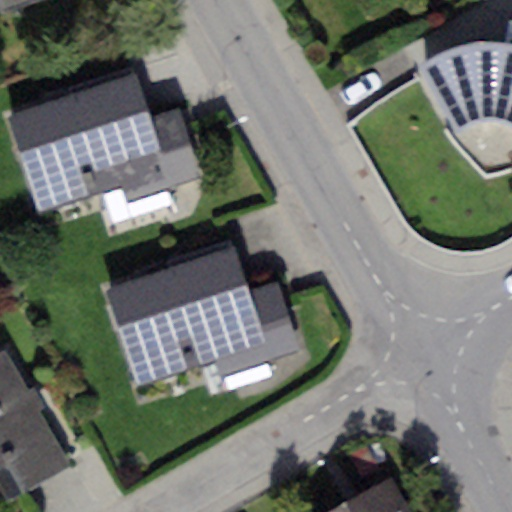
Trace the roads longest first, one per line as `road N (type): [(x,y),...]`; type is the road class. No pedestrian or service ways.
road 1 (residential): [(418,356),(216,0)]
road 2 (residential): [(149,511),(418,356)]
road 3 (residential): [(507,511),(418,356)]
